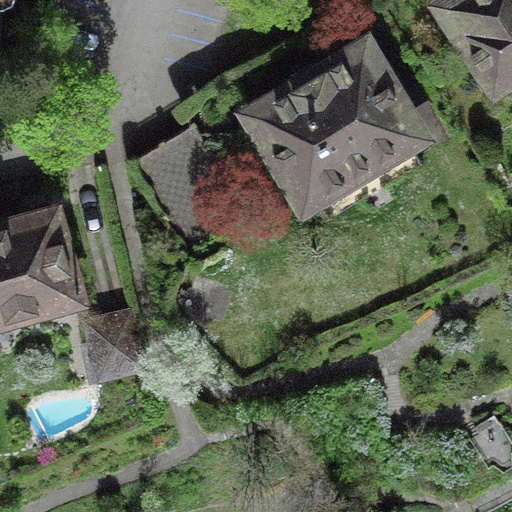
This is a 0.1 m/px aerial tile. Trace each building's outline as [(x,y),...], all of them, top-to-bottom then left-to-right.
[(511,0),(445,0),(440,4),(494,85),(511,73),(511,0)] [(305,200),(416,133),(363,44),(252,112),(305,200)] [(207,143),(202,146),(188,123),(128,159),(181,246),(215,226),(198,199),(229,180),(207,143)] [(0,317),(78,296),(53,207),(0,221),(0,317)] [(131,310),(85,320),(90,342),(81,344),(88,378),(143,367),(131,310)] [(471,437),(488,464),(503,473),(511,467),(511,441),(494,412),(474,424),(479,432),(471,437)]
